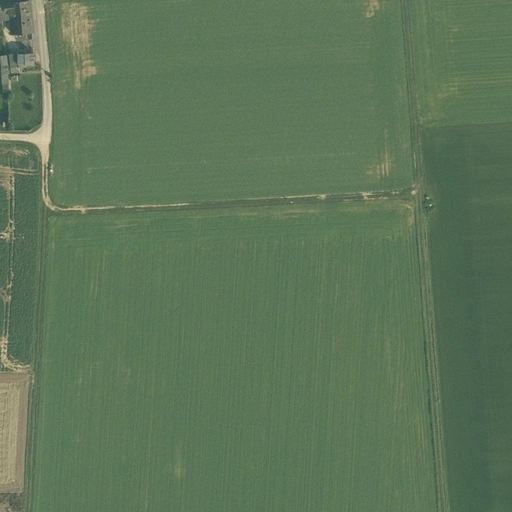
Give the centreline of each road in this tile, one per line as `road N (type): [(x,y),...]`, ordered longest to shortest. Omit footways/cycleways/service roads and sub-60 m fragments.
road 1 (track): [(446,511),(403,0)]
road 2 (track): [(26,511),(46,137)]
road 3 (track): [(417,194),(44,214)]
road 4 (residential): [(0,136),(46,137),(38,0)]
